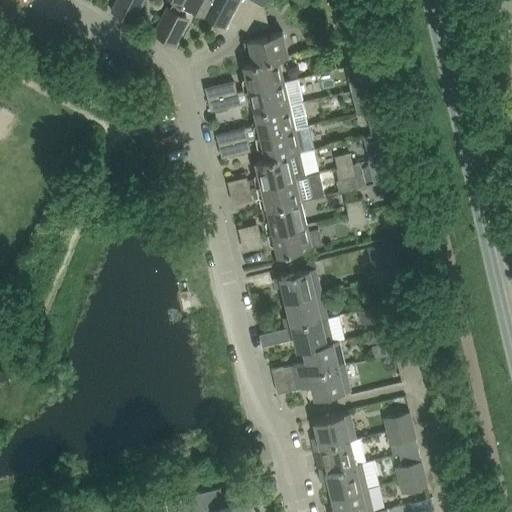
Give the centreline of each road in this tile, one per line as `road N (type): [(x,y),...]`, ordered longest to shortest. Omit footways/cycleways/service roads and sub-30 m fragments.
road 1 (residential): [(304,511),(288,437),(260,409),(181,72),(46,0)]
road 2 (secondary): [(434,0),(511,323)]
